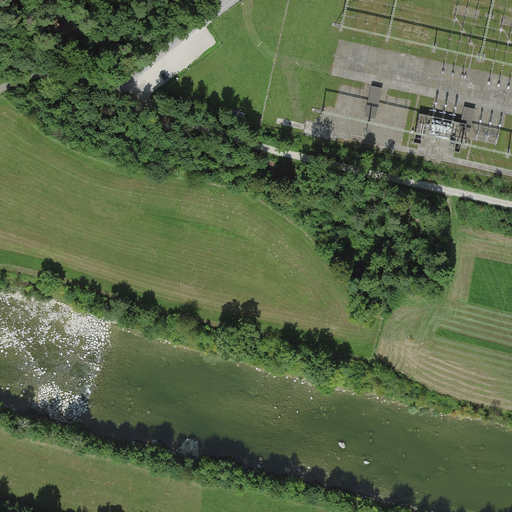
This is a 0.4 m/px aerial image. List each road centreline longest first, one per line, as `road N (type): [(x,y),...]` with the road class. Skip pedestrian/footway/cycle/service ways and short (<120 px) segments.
road 1 (track): [(511,204),(196,127),(117,86)]
road 2 (track): [(53,42),(95,42),(186,0)]
road 3 (unclassified): [(117,86),(228,0)]
